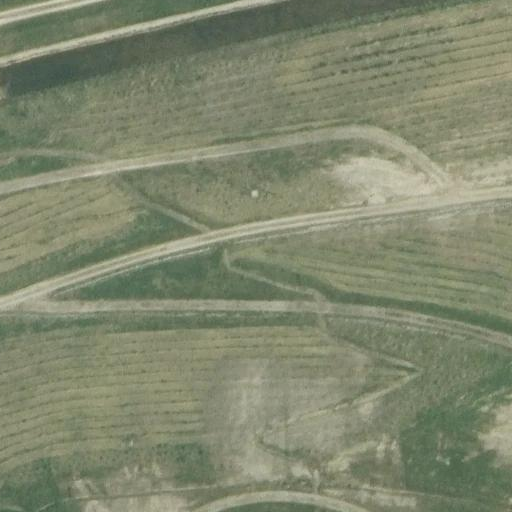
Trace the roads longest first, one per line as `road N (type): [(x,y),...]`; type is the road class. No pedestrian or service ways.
road 1 (track): [(511,196),(217,235),(137,253),(0,306)]
road 2 (track): [(17,300),(384,311),(511,344)]
road 3 (track): [(0,195),(110,166),(361,131),(393,141),(464,202)]
road 4 (track): [(351,511),(271,492),(202,511)]
